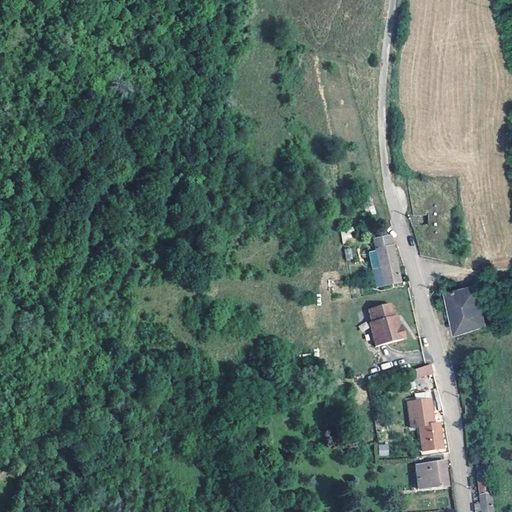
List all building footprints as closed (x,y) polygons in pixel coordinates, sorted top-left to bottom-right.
[(339,231),(343,242),(354,238),(350,228),(339,231)] [(396,266),(391,236),(374,240),(376,249),(376,250),(376,252),(370,253),(373,269),(380,268),(383,286),(399,283),(396,266)] [(345,260),(353,259),(351,247),(344,248),(345,260)] [(383,286),(380,268),(373,269),(376,287),(383,286)] [(484,305),(479,284),(448,292),(458,333),(487,324),(486,320),(502,316),(498,302),(484,305)] [(389,304),(376,307),(381,328),(384,344),(402,340),(399,327),(397,328),(394,328),(392,317),(389,304)] [(381,328),(376,307),(367,308),(370,322),(367,322),(372,346),(384,344),(381,328)] [(425,376),(423,367),(406,373),(408,381),(425,376)] [(414,393),(415,399),(431,396),(431,390),(414,393)] [(420,427),(422,451),(442,449),(440,425),(434,426),(433,415),(431,400),(408,403),(411,428),(420,427)] [(389,444),(379,444),(379,456),(389,456),(389,444)] [(444,454),(420,458),(424,490),(447,487),(444,454)] [(424,490),(420,458),(416,459),(419,491),(424,490)] [(489,475),(490,475),(489,466),(482,467),(479,467),(481,495),(491,494),(489,475)] [(493,511),(492,497),(482,498),(483,508),(483,511),(493,511)]
